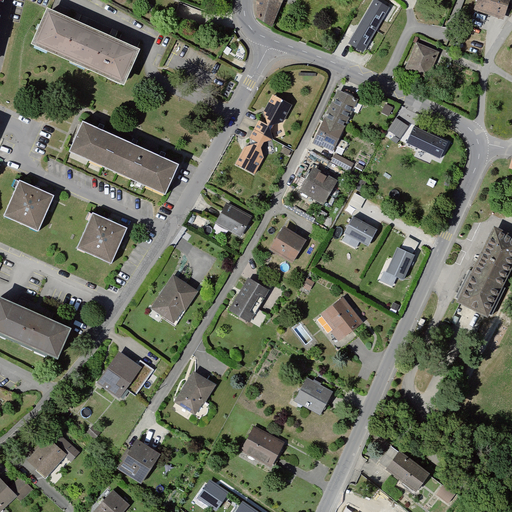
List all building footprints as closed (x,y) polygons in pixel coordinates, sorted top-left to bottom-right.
[(281,0),(253,0),(253,1),(257,19),(271,29),(281,0)] [(379,0),(371,0),(348,43),(363,51),(389,5),(379,0)] [(509,0),(477,0),(473,13),(502,22),(509,0)] [(138,50),(44,10),(29,46),(123,86),(138,50)] [(437,56),(415,47),(404,72),(426,81),(437,56)] [(338,92),(311,144),(332,154),(358,102),(338,92)] [(291,108),(274,99),(236,168),(252,177),(291,108)] [(407,125),(395,117),(388,129),(400,137),(407,125)] [(177,165),(81,122),(68,150),(164,194),(177,165)] [(449,141),(412,125),(403,143),(440,160),(449,141)] [(352,165),(334,156),(331,163),(349,172),(352,165)] [(313,170),(299,195),(323,208),(336,184),(313,170)] [(52,195),(17,180),(2,215),(37,230),(52,195)] [(226,206),(215,226),(239,240),(251,220),(226,206)] [(124,227),(91,213),(75,250),(108,264),(124,227)] [(377,230),(353,216),(340,240),(356,249),(359,242),(368,247),(377,230)] [(484,249),(458,301),(486,315),(511,262),(511,236),(494,227),(484,249)] [(282,229),(268,253),(291,266),(304,242),(282,229)] [(415,255),(398,247),(387,272),(385,271),(380,282),(393,287),(397,278),(403,280),(415,255)] [(196,296),(173,279),(149,312),(172,328),(196,296)] [(267,292),(249,281),(229,314),(247,325),(267,292)] [(69,327),(0,298),(0,334),(56,358),(69,327)] [(341,301),(318,318),(339,345),(361,327),(341,301)] [(117,354),(95,386),(119,402),(141,371),(117,354)] [(192,374),(173,405),(194,418),(201,406),(203,407),(214,388),(192,374)] [(307,380),(294,404),(320,418),(333,394),(307,380)] [(284,445),(253,428),(239,453),(270,470),(284,445)] [(49,437),(28,462),(47,479),(69,453),(49,437)] [(135,443),(116,472),(139,487),(158,458),(135,443)] [(428,480),(398,457),(384,475),(398,486),(403,487),(416,497),(428,480)] [(23,475),(11,483),(21,498),(33,490),(23,475)] [(0,511),(3,511),(18,497),(0,479),(0,511)] [(227,493),(209,480),(198,497),(215,509),(227,493)] [(108,496),(94,511),(123,511),(125,511),(108,496)] [(256,511),(241,502),(234,511),(256,511)]
